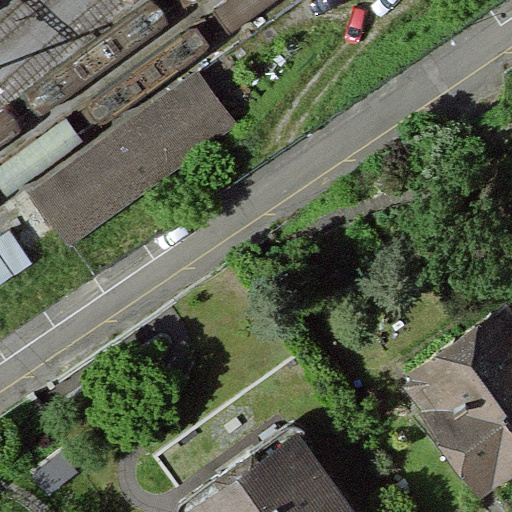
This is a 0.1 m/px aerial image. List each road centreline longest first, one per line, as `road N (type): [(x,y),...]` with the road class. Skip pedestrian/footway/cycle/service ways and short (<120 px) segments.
road 1 (residential): [(511,22),(0,374)]
road 2 (track): [(266,191),(288,139),(394,0)]
